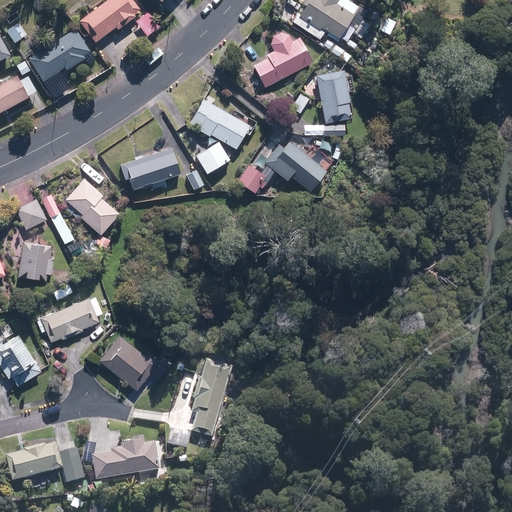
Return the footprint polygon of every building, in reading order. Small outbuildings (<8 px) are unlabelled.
[(139,10),(132,0),(107,0),(78,21),(95,43),(116,27),(118,30),(135,17),(133,15),(139,10)] [(320,40),(326,32),(338,40),(354,16),(353,15),(358,7),(347,0),(304,0),(301,4),(305,7),(300,14),(296,12),(290,21),(320,40)] [(159,27),(148,13),(135,23),(147,37),(159,27)] [(90,51),(76,29),(29,59),(43,81),(64,68),(66,71),(85,59),(83,56),(90,51)] [(300,38),(292,42),(289,35),(280,32),(272,36),(270,44),(274,52),(267,55),(268,58),(253,66),(264,87),(312,64),(300,38)] [(0,61),(10,56),(0,37),(0,61)] [(343,50),(327,40),(322,47),(339,57),(343,51),(343,50)] [(347,62),(351,56),(343,51),(339,57),(347,62)] [(315,75),(324,123),(350,118),(347,104),(350,103),(344,70),(315,75)] [(17,76),(0,85),(0,113),(29,98),(28,96),(20,81),(18,78),(17,76)] [(28,96),(36,92),(28,77),(27,78),(20,81),(28,96)] [(309,98),(301,93),(291,107),(299,113),(309,98)] [(250,126),(202,99),(188,124),(209,136),(210,135),(236,149),(250,126)] [(323,137),(344,136),(344,125),(323,125),(323,137)] [(230,161),(219,142),(196,156),(207,174),(230,161)] [(263,163),(270,168),(265,176),(247,165),(237,182),(255,194),(259,187),(263,189),(273,172),(274,171),(286,182),(290,177),(310,193),(326,173),(304,154),(306,151),(298,145),(296,148),(289,142),(283,149),(278,144),(263,163)] [(181,175),(172,148),(119,165),(124,181),(129,179),(133,190),(181,175)] [(204,186),(196,171),(187,176),(195,191),(204,186)] [(100,199),(103,195),(85,179),(65,201),(83,216),(81,218),(100,235),(118,215),(100,199)] [(59,213),(51,195),(42,199),(51,217),(59,213)] [(46,220),(36,200),(16,210),(26,230),(46,220)] [(111,240),(98,235),(95,243),(108,248),(111,240)] [(101,249),(91,239),(85,246),(94,255),(101,249)] [(49,259),(51,246),(23,242),(18,278),(47,282),(48,275),(51,276),(53,260),(49,259)] [(89,299),(40,319),(41,320),(45,331),(50,343),(61,338),(62,341),(82,332),(81,330),(99,323),(96,317),(102,314),(95,297),(89,300),(89,299)] [(37,322),(41,333),(45,331),(41,320),(37,322)] [(41,371),(18,335),(0,346),(0,366),(8,379),(12,377),(18,386),(41,371)] [(119,336),(99,361),(136,391),(156,365),(119,336)] [(206,360),(201,378),(199,377),(192,399),(195,399),(191,412),(196,414),(191,432),(211,438),(232,368),(206,360)] [(190,433),(170,429),(167,445),(187,449),(190,433)] [(110,449),(110,453),(91,456),(95,481),(159,470),(154,441),(144,443),(143,437),(130,439),(131,442),(119,444),(120,447),(110,449)] [(56,443),(44,446),(44,444),(24,449),(25,451),(5,456),(11,481),(62,468),(56,443)] [(85,479),(77,449),(59,453),(66,483),(85,479)]
